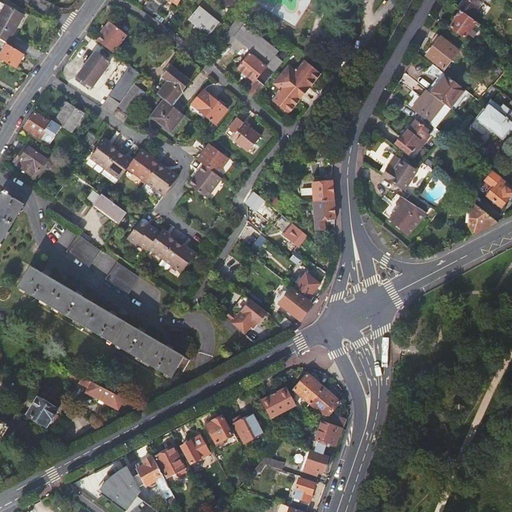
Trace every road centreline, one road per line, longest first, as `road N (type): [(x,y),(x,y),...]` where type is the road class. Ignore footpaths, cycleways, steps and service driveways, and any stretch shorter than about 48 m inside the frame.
road 1 (secondary): [(0,499),(330,326)]
road 2 (residential): [(42,74),(181,157),(185,177),(160,210),(195,235)]
road 3 (secondary): [(431,0),(356,129),(351,212)]
road 4 (residential): [(115,0),(288,133)]
road 5 (residential): [(395,0),(288,133)]
road 6 (residential): [(288,133),(239,195),(242,220),(210,272)]
